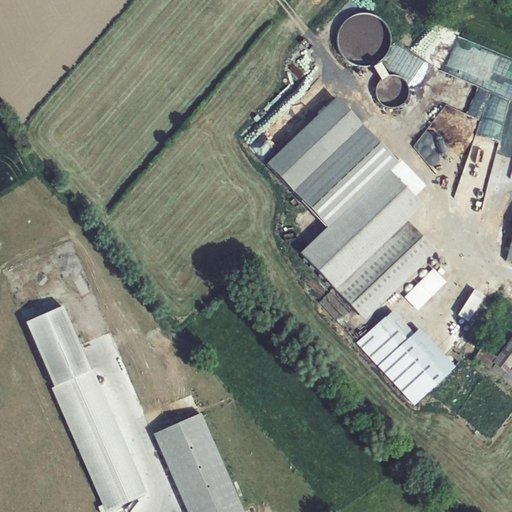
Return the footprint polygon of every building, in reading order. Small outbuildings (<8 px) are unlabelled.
[(373,54),(389,49),(376,11),(337,24),(352,69),(376,60),(373,54)] [(384,60),(406,73),(417,54),(395,41),(384,60)] [(401,72),(390,77),(383,62),(375,65),(384,84),(375,88),(386,110),(413,96),(401,72)] [(481,119),(493,92),(458,77),(452,90),(442,85),(437,96),(452,103),(451,105),(481,119)] [(298,122),(318,103),(308,93),(288,112),(298,122)] [(265,165),(326,229),(387,170),(396,161),(334,98),(265,165)] [(502,140),(511,142),(511,107),(502,140)] [(299,254),(364,321),(437,250),(409,220),(422,207),(387,170),(326,229),(299,254)] [(418,309),(446,280),(433,267),(405,296),(418,309)] [(511,284),(510,283),(503,294),(511,299),(511,284)] [(470,321),(486,295),(475,288),(459,314),(470,321)] [(26,325),(106,511),(110,511),(143,498),(62,309),(26,325)] [(458,367),(422,327),(415,333),(394,309),(358,342),(415,405),(458,367)] [(152,335),(168,356),(179,348),(163,327),(152,335)] [(481,346),(473,357),(491,369),(501,377),(511,387),(511,370),(507,368),(511,362),(511,340),(499,358),(481,346)] [(153,435),(185,511),(241,511),(242,511),(200,415),(153,435)]
